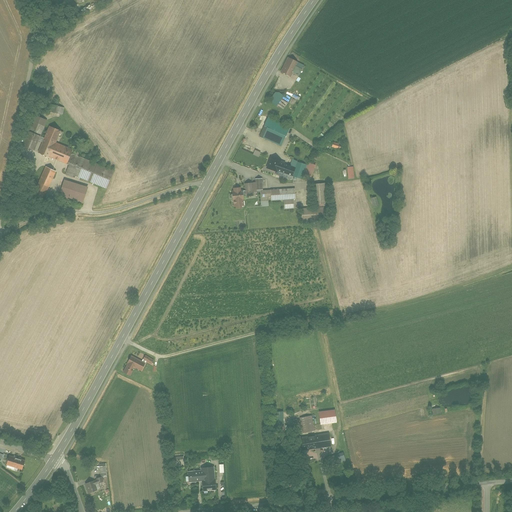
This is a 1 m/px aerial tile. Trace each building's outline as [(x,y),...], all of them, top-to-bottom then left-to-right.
[(289,55),(281,70),(290,75),(293,70),(298,61),(298,60),(289,55)] [(293,70),(299,74),(304,65),(298,61),(293,70)] [(284,95),(277,90),(270,99),(277,105),(284,95)] [(52,112),(63,115),(65,108),(54,105),(52,112)] [(34,152),(47,121),(35,116),(23,147),(34,152)] [(290,126),(268,116),(264,123),(286,134),(290,126)] [(286,134),(264,123),(259,134),(281,145),(286,134)] [(61,132),(49,127),(37,153),(67,165),(73,151),(56,144),(61,132)] [(88,182),(96,164),(74,155),(66,173),(88,182)] [(281,160),(271,157),(267,167),(277,171),(281,160)] [(276,174),(291,180),(292,175),(296,166),(291,164),(281,160),(277,171),(276,174)] [(301,178),(306,163),(298,160),(296,166),(292,175),(301,178)] [(107,190),(114,172),(97,165),(90,183),(107,190)] [(56,173),(45,168),(33,195),(43,200),(56,173)] [(87,189),(63,182),(58,198),(82,205),(87,189)] [(254,191),(253,182),(245,183),(245,189),(246,192),(254,191)] [(325,182),(314,183),(316,204),(327,203),(325,182)] [(241,186),(233,187),(235,207),(244,206),(242,195),(246,195),(246,192),(245,189),(242,189),(241,186)] [(295,188),(271,189),(272,196),(272,200),(284,199),(294,198),(296,198),(295,188)] [(294,198),(284,199),(285,208),(294,208),(294,198)] [(324,207),(302,208),(303,222),(325,221),(324,207)] [(146,355),(144,360),(152,364),(154,359),(146,355)] [(142,371),(145,364),(132,357),(124,372),(131,376),(136,368),(142,371)] [(318,409),(321,425),(337,422),(336,411),(327,412),(327,408),(318,409)] [(315,432),(313,416),(300,418),(302,433),(315,432)] [(330,434),(317,436),(319,447),(331,446),(330,434)] [(25,457),(9,453),(6,465),(22,470),(25,457)] [(329,466),(347,462),(345,453),(327,457),(329,466)] [(214,467),(200,468),(200,470),(187,471),(188,483),(201,482),(201,492),(215,491),(214,467)] [(94,481),(85,484),(89,495),(97,492),(94,481)]
